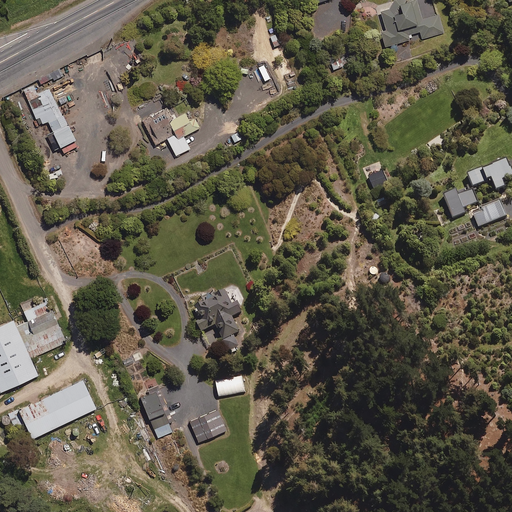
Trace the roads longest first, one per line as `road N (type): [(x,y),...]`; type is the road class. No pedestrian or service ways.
road 1 (residential): [(0,151),(64,292)]
road 2 (trunk): [(123,0),(0,63)]
